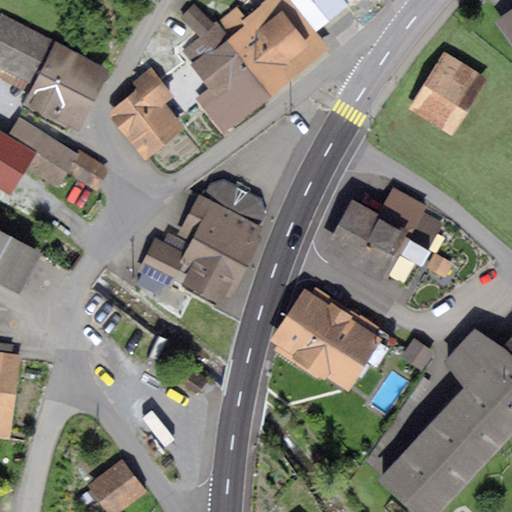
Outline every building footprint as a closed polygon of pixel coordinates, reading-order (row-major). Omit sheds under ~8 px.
[(236,10),(217,25),(264,86),(319,43),(308,28),(342,1),(341,0),(269,0),(264,4),(271,13),(251,29),(236,10)] [(203,37),(189,48),(220,86),(202,101),(219,122),(264,86),(217,25),(216,26),(194,5),(183,17),(203,37)] [(4,22),(0,29),(0,59),(42,81),(57,50),(4,22)] [(98,71),(57,50),(42,81),(26,110),(67,131),(98,71)] [(450,126),(481,76),(450,56),(418,106),(450,126)] [(116,118),(142,150),(177,121),(161,102),(176,90),(165,77),(160,82),(151,72),(131,88),(134,92),(115,108),(121,114),(116,118)] [(28,152),(0,134),(0,182),(6,187),(28,152)] [(104,168),(78,152),(68,170),(94,186),(104,168)] [(160,243),(146,269),(172,283),(173,281),(215,303),(224,286),(228,287),(266,213),(262,199),(224,179),(210,183),(185,233),(194,238),(185,256),(160,243)] [(421,213),(425,206),(396,190),(387,206),(437,231),(441,224),(421,213)] [(387,206),(379,221),(356,208),(335,247),(409,287),(429,249),(428,248),(437,231),(387,206)] [(0,277),(17,287),(35,254),(0,235),(0,277)] [(445,278),(454,262),(435,251),(426,267),(445,278)] [(358,317),(316,290),(277,348),(319,376),(322,371),(343,385),(361,357),(376,367),(394,339),(358,316),(358,317)] [(433,511),(511,427),(511,340),(504,349),(477,331),(448,362),(469,387),(384,479),(419,511),(433,511)] [(423,367),(426,352),(409,349),(406,364),(423,367)] [(12,358),(0,356),(0,429),(2,430),(12,358)] [(184,363),(176,374),(199,390),(206,380),(184,363)] [(114,508),(138,490),(121,467),(97,485),(114,508)]
